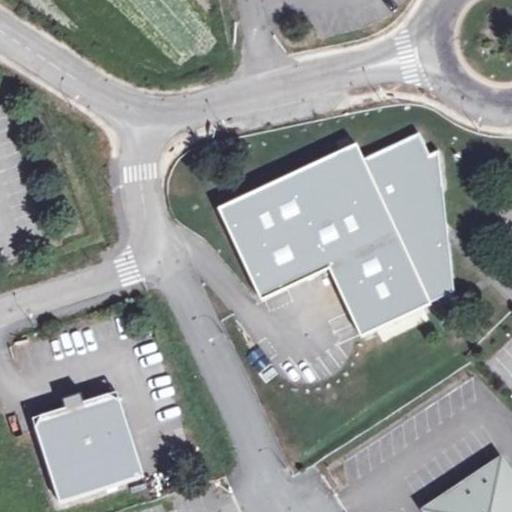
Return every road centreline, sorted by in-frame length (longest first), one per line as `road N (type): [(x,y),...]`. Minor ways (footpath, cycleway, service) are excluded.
road 1 (residential): [(136,117),(401,62),(440,66)]
road 2 (residential): [(136,117),(147,234),(141,258),(125,274),(0,315)]
road 3 (unknown): [(0,363),(42,380),(115,369),(143,387),(157,420)]
road 4 (residential): [(0,31),(136,117)]
